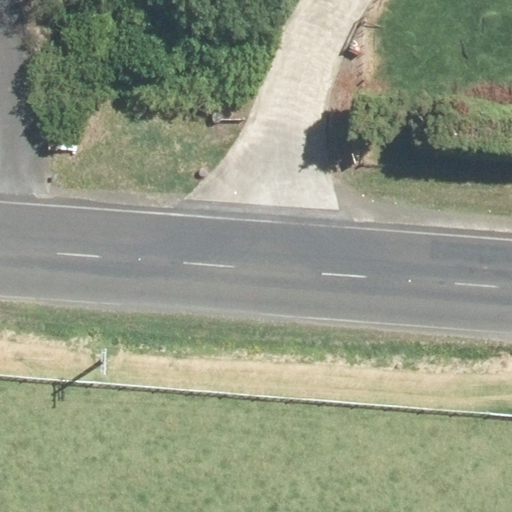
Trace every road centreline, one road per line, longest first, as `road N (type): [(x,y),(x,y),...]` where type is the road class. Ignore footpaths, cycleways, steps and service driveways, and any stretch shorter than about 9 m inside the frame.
road 1 (tertiary): [(511,288),(0,249)]
road 2 (unknown): [(226,266),(328,46),(361,0)]
